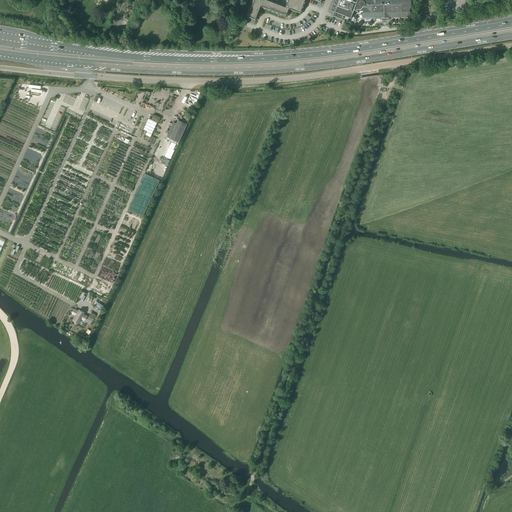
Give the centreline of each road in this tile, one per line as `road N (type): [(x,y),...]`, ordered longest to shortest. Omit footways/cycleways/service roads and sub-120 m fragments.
road 1 (primary): [(511,23),(246,59),(108,54),(0,35)]
road 2 (track): [(241,511),(397,64)]
road 3 (primary): [(73,61),(284,65),(511,32)]
road 4 (unclassified): [(188,81),(397,64)]
